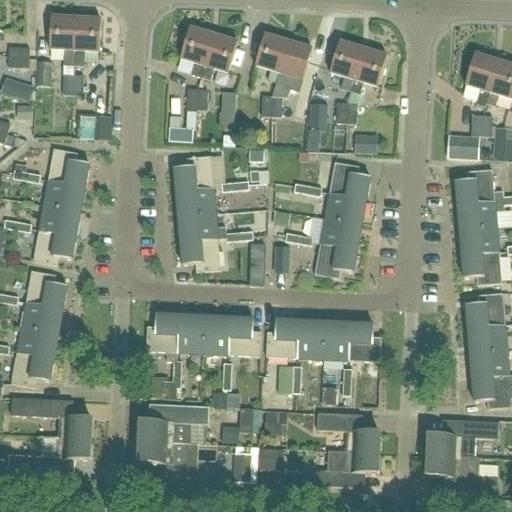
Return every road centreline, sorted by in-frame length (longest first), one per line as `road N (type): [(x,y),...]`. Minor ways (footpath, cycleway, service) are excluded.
road 1 (residential): [(404,305),(417,7)]
road 2 (residential): [(124,292),(131,0)]
road 3 (residential): [(124,292),(404,305)]
road 4 (residential): [(400,510),(404,305)]
road 5 (residential): [(113,494),(124,292)]
road 6 (residential): [(417,7),(271,0)]
